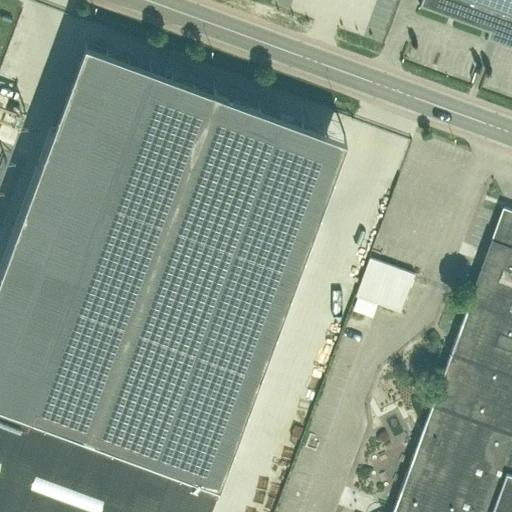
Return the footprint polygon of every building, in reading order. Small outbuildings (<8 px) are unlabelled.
[(511,0),(419,0),(418,4),(496,32),(507,36),(504,44),(511,46),(511,0)] [(294,225),(45,134),(0,256),(0,511),(205,511),(216,482),(202,477),(294,225)] [(511,511),(511,210),(502,206),(468,298),(466,297),(465,298),(468,299),(449,349),(447,349),(449,350),(430,401),(428,400),(430,401),(389,511),(511,511)] [(406,311),(420,271),(373,255),(355,307),(377,315),(381,302),(406,311)] [(351,281),(360,284),(367,263),(357,260),(351,281)] [(278,313),(284,294),(276,292),(270,310),(278,313)]
